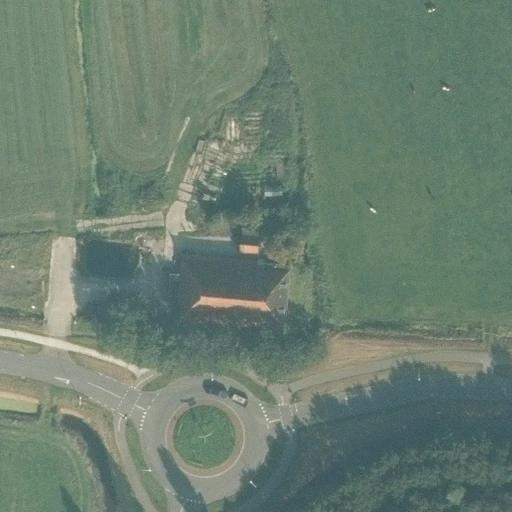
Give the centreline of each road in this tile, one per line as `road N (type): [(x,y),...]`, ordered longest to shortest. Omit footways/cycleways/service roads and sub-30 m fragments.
road 1 (tertiary): [(511,391),(417,391),(254,425)]
road 2 (tertiary): [(156,415),(76,380),(0,362)]
road 3 (tertiary): [(254,425),(233,394),(216,387),(179,391),(156,415)]
